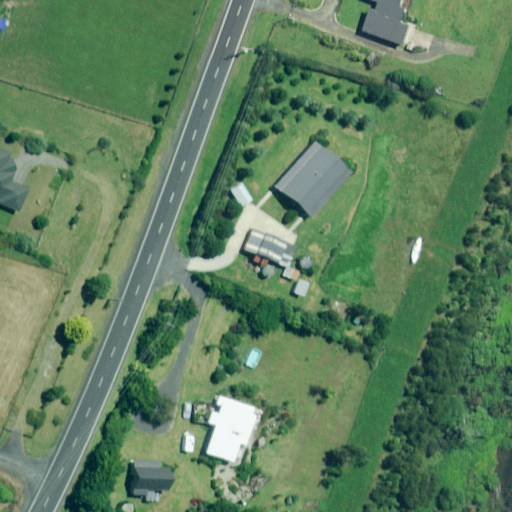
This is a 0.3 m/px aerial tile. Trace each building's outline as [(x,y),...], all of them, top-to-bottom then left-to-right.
[(370,0),(378,3),(368,33),(403,44),(409,26),(404,24),(409,10),(400,7),(402,0),(370,0)] [(317,147),(314,149),(307,143),(270,187),(302,214),(339,170),(337,169),(340,166),(317,147)] [(0,207),(14,214),(18,206),(25,189),(7,182),(11,173),(6,155),(0,152),(0,207)] [(290,267),(284,264),(288,254),(280,250),(283,244),(248,229),(240,248),(275,264),(282,267),(279,276),(285,278),(290,267)] [(306,258),(294,258),(294,268),(305,268),(306,258)] [(306,285),(293,281),(288,293),(301,298),(306,285)] [(250,415),(247,414),(249,407),(214,395),(211,403),(216,404),(212,416),(207,415),(205,423),(210,425),(200,454),(203,455),(202,459),(218,464),(219,461),(227,463),(233,443),(240,445),(250,415)] [(160,492),(161,469),(127,468),(126,494),(142,495),(142,492),(160,492)] [(130,511),(131,511),(131,510),(131,508),(131,507),(130,506),(130,505),(129,504),(128,503),(127,502),(125,502),(124,502),(123,502),(121,502),(120,503),(119,503),(118,504),(117,505),(117,507),(116,508),(116,509),(116,511),(117,511),(116,511),(130,511)]
